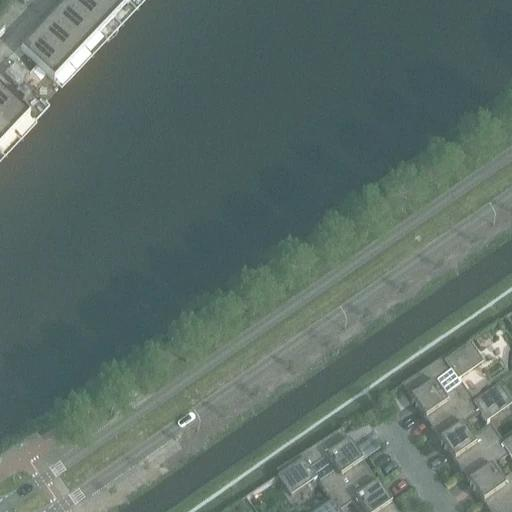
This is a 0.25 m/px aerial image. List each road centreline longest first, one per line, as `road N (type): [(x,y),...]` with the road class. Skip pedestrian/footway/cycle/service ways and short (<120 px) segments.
road 1 (secondary): [(511,154),(0,509)]
road 2 (secondary): [(54,511),(511,195)]
